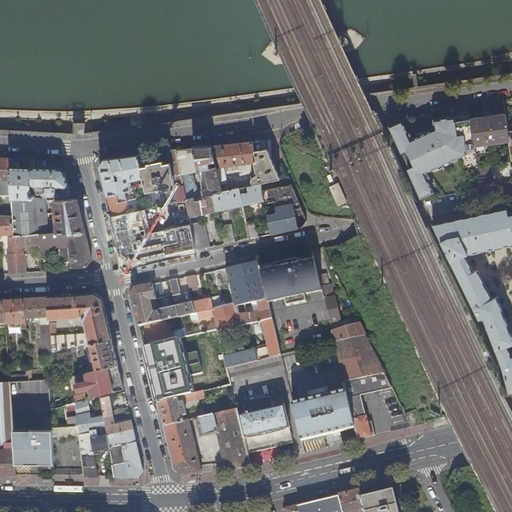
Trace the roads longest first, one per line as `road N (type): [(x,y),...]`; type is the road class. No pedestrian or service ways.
road 1 (residential): [(113,278),(511,194)]
road 2 (primary): [(167,502),(415,451)]
road 3 (unclassified): [(317,112),(81,146)]
road 4 (residential): [(167,502),(113,278)]
road 5 (residential): [(511,87),(317,112)]
road 6 (primary): [(0,500),(167,502)]
road 7 (residential): [(113,278),(81,146)]
